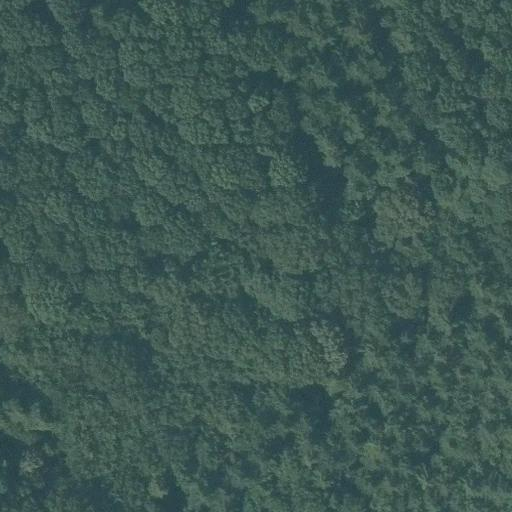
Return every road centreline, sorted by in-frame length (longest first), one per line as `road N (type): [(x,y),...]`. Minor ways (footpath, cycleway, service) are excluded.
road 1 (track): [(511,137),(0,312)]
road 2 (unknown): [(98,511),(143,438),(257,350),(511,212)]
